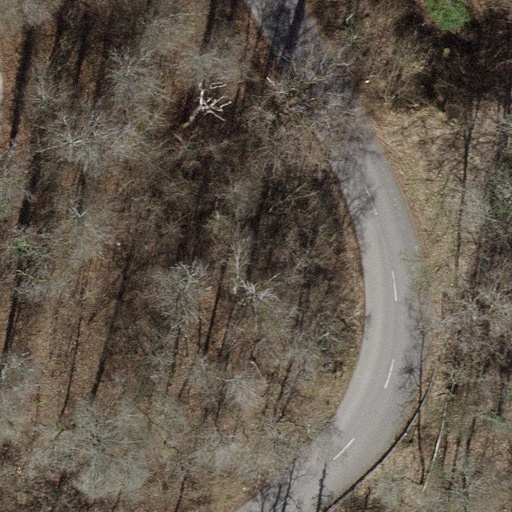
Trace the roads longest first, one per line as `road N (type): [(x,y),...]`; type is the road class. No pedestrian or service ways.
road 1 (tertiary): [(273,0),(358,153),(403,284),(404,356),(381,424),(286,511)]
road 2 (track): [(387,236),(511,105)]
